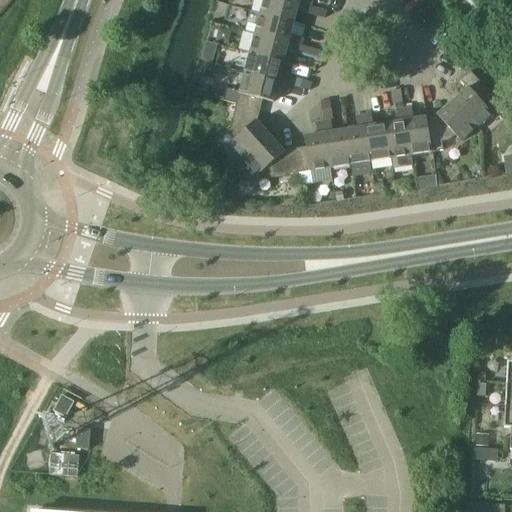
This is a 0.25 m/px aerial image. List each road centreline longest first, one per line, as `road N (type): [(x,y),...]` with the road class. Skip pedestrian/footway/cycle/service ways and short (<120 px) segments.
road 1 (tertiary): [(152,286),(257,288),(402,257)]
road 2 (tertiary): [(402,257),(257,260),(155,250)]
road 3 (residential): [(349,0),(318,67),(333,93),(418,82),(425,62)]
road 4 (secondary): [(6,172),(87,0)]
road 5 (tertiary): [(23,262),(152,286)]
road 6 (tertiary): [(155,250),(38,218)]
